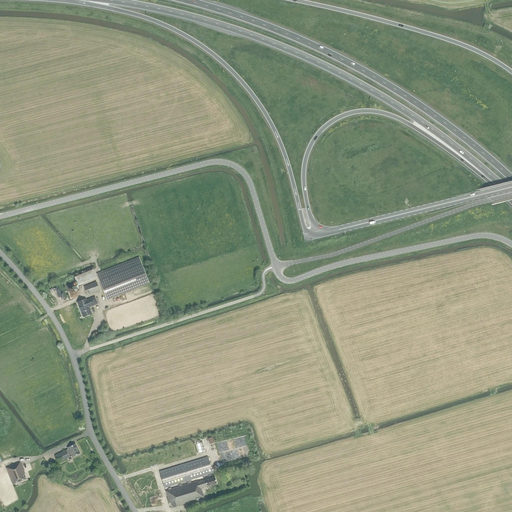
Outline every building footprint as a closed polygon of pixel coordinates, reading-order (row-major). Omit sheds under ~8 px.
[(149,283),(142,263),(139,257),(96,274),(107,300),(124,293),(149,283)] [(87,294),(99,290),(96,282),(85,287),(87,294)] [(89,307),(97,304),(95,298),(86,301),(86,299),(78,303),(83,317),(91,314),(89,307)] [(72,457),(80,453),(75,444),(67,448),(68,449),(66,450),(55,456),(59,463),(70,457),(71,456),(72,457)] [(207,486),(217,483),(215,477),(200,482),(200,481),(198,481),(191,483),(190,480),(213,473),(208,457),(160,472),(165,488),(187,481),(188,484),(166,491),(170,503),(171,503),(172,508),(204,498),(201,488),(207,486)] [(13,485),(26,479),(24,474),(25,473),(20,463),(16,465),(16,464),(6,468),(13,485)]
